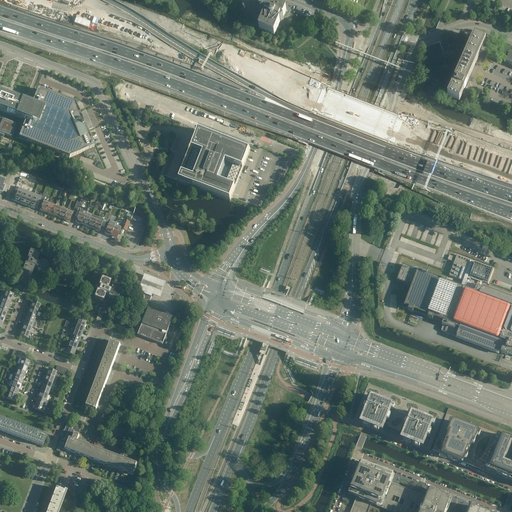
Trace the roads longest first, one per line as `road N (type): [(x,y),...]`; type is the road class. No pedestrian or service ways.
road 1 (motorway): [(0,25),(511,213)]
road 2 (secondary): [(236,451),(415,0)]
road 3 (secondary): [(387,0),(215,443)]
road 4 (unclassified): [(347,318),(356,199),(413,48),(465,25),(511,36)]
road 5 (motorway): [(406,137),(105,0)]
road 6 (unclassified): [(236,258),(297,183),(334,98),(350,33),(345,20),(297,0)]
road 7 (motorway): [(289,94),(0,10)]
road 8 (motorway): [(289,94),(42,0)]
road 9 (primary): [(212,299),(159,444),(160,478),(178,511)]
road 10 (secondary): [(162,218),(97,86),(42,61)]
road 11 (primary): [(215,443),(190,456),(167,435),(216,316)]
road 12 (primary): [(340,349),(511,413)]
road 13 (residential): [(511,488),(366,430),(357,454)]
road 14 (primary): [(511,403),(346,337)]
road 15 (residential): [(505,511),(357,454)]
road 16 (unclassified): [(119,252),(0,207)]
road 17 (motorway): [(406,137),(289,94)]
road 18 (primary): [(221,302),(335,347)]
road 19 (residential): [(98,423),(128,341),(96,329)]
